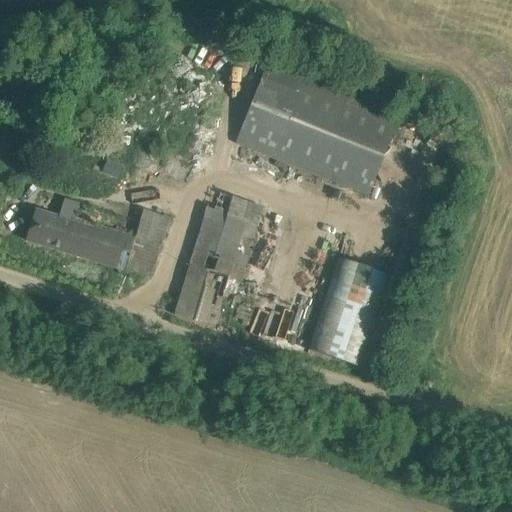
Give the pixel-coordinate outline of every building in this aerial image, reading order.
[(233,51),(224,70),(235,75),(244,56),(233,51)] [(368,196),(399,120),(266,67),(236,144),(368,196)] [(112,164),(108,175),(118,179),(122,168),(112,164)] [(213,193),(181,297),(175,316),(214,328),(252,205),(213,193)] [(58,218),(35,211),(26,242),(124,271),(134,237),(75,218),(79,205),(63,200),(58,218)] [(364,365),(388,271),(336,258),(312,352),(364,365)]
